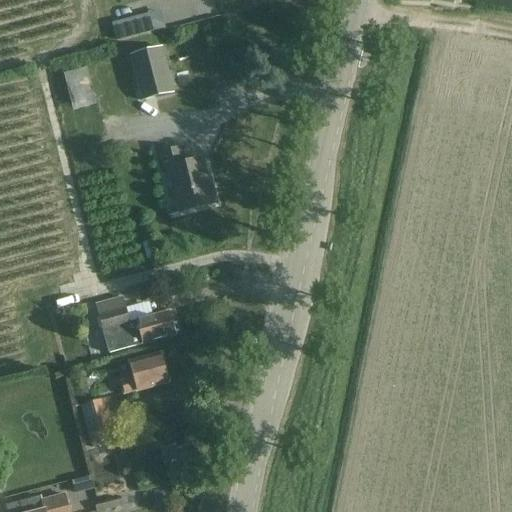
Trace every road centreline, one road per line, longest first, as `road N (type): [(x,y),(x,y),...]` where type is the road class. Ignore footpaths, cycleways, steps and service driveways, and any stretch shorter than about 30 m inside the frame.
road 1 (tertiary): [(242,511),(363,0)]
road 2 (track): [(511,36),(361,12)]
